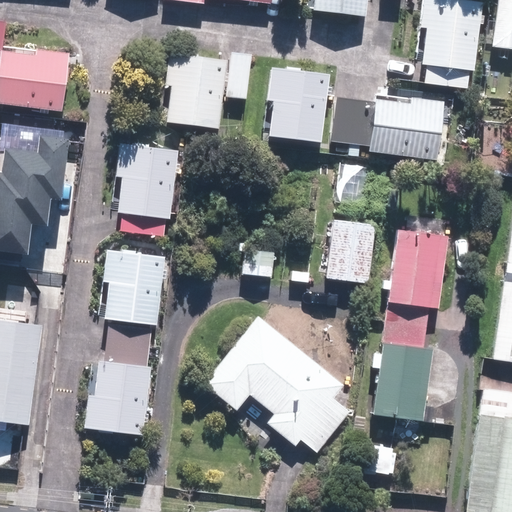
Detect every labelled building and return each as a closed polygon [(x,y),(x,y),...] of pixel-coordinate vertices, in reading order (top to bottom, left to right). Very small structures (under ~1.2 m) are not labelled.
[(363,0),(308,0),(306,14),(361,21),(363,0)] [(477,5),(437,0),(418,0),(414,31),(420,32),(415,70),(421,71),(419,86),(466,92),(477,5)] [(511,0),(492,0),(486,50),(511,53),(511,0)] [(4,24),(0,23),(0,108),(58,115),(65,55),(1,47),(4,24)] [(167,88),(162,126),(216,132),(220,100),(242,103),(248,57),(225,54),(224,62),(164,54),(160,88),(167,88)] [(324,77),(265,69),(261,103),(268,104),(263,140),(316,146),(324,77)] [(364,156),(432,164),(440,103),(406,99),(405,105),(333,96),(327,144),(365,149),(364,156)] [(0,146),(0,259),(20,262),(24,233),(41,236),(44,207),(57,209),(65,139),(27,134),(25,150),(0,146)] [(117,147),(108,233),(165,239),(174,152),(117,147)] [(318,155),(293,154),(292,173),(316,175),(318,155)] [(366,171),(342,167),(334,213),(357,217),(366,171)] [(511,183),(487,361),(511,364),(511,183)] [(330,222),(322,281),(365,286),(372,227),(330,222)] [(390,230),(367,415),(420,422),(430,351),(421,350),(426,312),(435,313),(444,237),(390,230)] [(138,437),(160,258),(102,251),(97,287),(104,288),(90,397),(84,396),(80,431),(138,437)] [(270,254),(240,252),(238,278),(268,281),(270,254)] [(341,385),(254,317),(198,388),(231,414),(243,397),(267,416),(260,424),(293,449),(298,443),(315,456),(348,414),(330,400),(341,385)] [(0,425),(24,429),(37,328),(0,323),(0,425)] [(511,511),(511,393),(478,388),(460,511),(511,511)]
